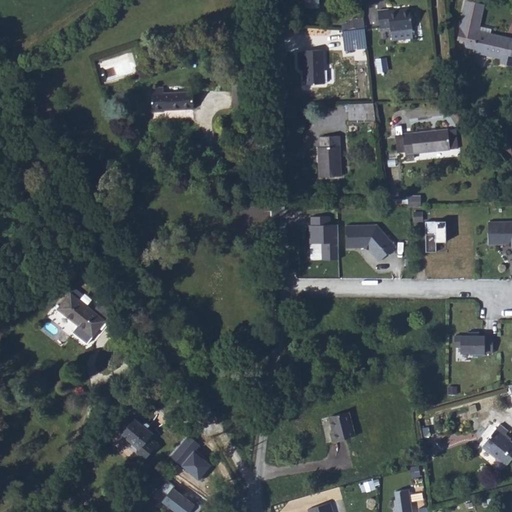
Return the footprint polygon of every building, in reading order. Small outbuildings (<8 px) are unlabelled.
[(310,0),(312,12),(326,9),(324,0),(310,0)] [(473,51),(472,55),(497,61),(497,65),(505,67),(511,68),(511,44),(510,44),(511,41),(477,33),(482,6),(464,2),(456,41),(462,43),(464,49),(473,51)] [(410,10),(378,14),(380,31),(392,29),(394,41),(413,39),(412,30),(413,30),(410,10)] [(345,51),(368,48),(365,17),(351,18),(352,29),(343,30),(345,51)] [(324,53),(304,53),(305,87),(325,86),(324,53)] [(251,86),(235,87),(236,113),(252,112),(251,86)] [(167,92),(155,93),(156,118),(167,117),(167,114),(196,113),(195,97),(167,99),(167,92)] [(379,122),(377,104),(350,105),(351,122),(379,122)] [(458,131),(450,132),(452,151),(460,150),(458,131)] [(452,151),(450,132),(406,137),(409,163),(417,162),(417,155),(452,151)] [(322,178),(346,177),(343,137),(324,138),(324,148),(320,148),(322,178)] [(419,195),(406,196),(407,206),(420,205),(419,195)] [(329,217),(312,218),(312,225),(310,225),(311,242),(325,242),(325,258),(338,258),(337,227),(330,227),(329,217)] [(442,220),(422,221),(423,250),(433,250),(433,240),(443,240),(442,220)] [(511,222),(489,223),(488,244),(507,245),(511,248),(511,222)] [(378,224),(346,224),(346,248),(367,248),(379,261),(397,245),(378,224)] [(38,277),(51,269),(47,263),(35,271),(38,277)] [(95,336),(114,310),(102,301),(95,309),(73,292),(59,309),(74,320),(67,328),(67,332),(70,334),(74,334),(81,325),(95,336)] [(497,356),(496,339),(483,339),(483,335),(471,335),(471,339),(458,340),(458,351),(465,351),(465,356),(474,356),(474,359),(488,358),(488,356),(497,356)] [(333,434),(336,444),(361,436),(353,412),(332,419),(337,433),(333,434)] [(141,437),(121,422),(108,439),(127,453),(125,458),(125,462),(132,464),(145,447),(137,441),(141,437)] [(498,428),(479,449),(501,470),(511,458),(511,448),(501,439),(505,435),(498,428)] [(201,443),(188,434),(170,457),(199,480),(211,465),(194,452),(201,443)] [(189,511),(196,503),(171,484),(160,500),(176,511),(189,511)] [(393,490),(394,511),(412,511),(408,487),(393,490)] [(333,511),(331,503),(308,510),(308,511),(333,511)]
